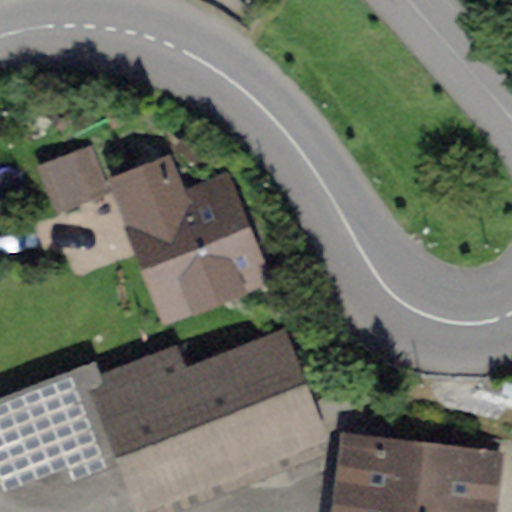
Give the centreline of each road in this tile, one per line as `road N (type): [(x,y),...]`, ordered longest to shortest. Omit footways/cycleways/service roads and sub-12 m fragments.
road 1 (tertiary): [(511,300),(497,310),(450,315),(401,293),(366,255),(308,155),(262,101),(204,59),(118,28),(71,24),(0,37)]
road 2 (tertiary): [(511,110),(415,0)]
